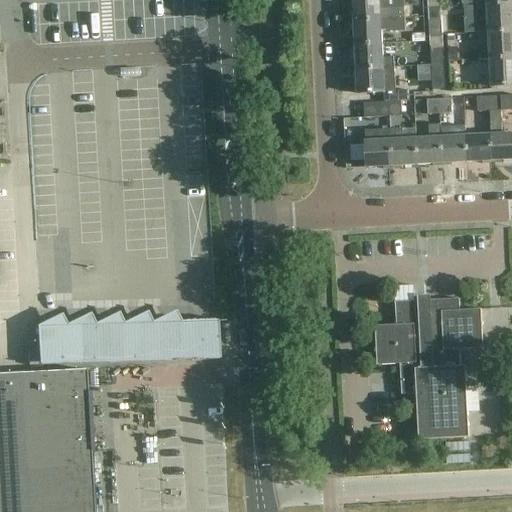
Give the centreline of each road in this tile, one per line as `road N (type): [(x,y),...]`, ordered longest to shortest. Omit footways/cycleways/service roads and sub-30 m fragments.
road 1 (unclassified): [(231,47),(14,60),(30,293)]
road 2 (tertiary): [(260,511),(240,222)]
road 3 (residential): [(329,217),(320,0)]
road 4 (residential): [(329,217),(511,206)]
road 5 (tertiary): [(240,222),(231,47)]
